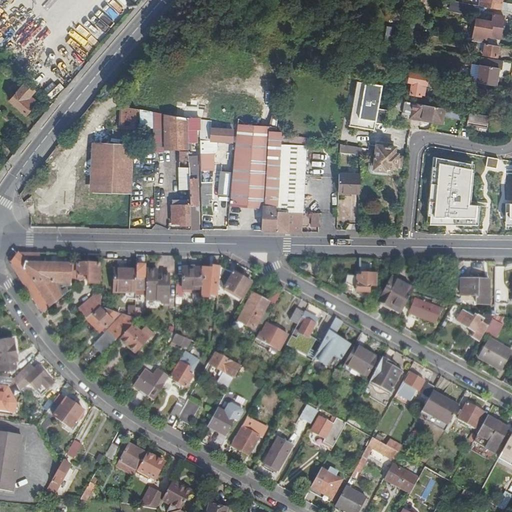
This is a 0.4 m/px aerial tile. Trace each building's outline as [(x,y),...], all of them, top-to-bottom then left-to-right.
[(479,0),(479,6),(511,12),(511,4),(502,3),(501,0),(479,0)] [(475,6),(452,1),(450,10),(473,14),(475,6)] [(473,32),(472,42),(476,43),(485,44),(499,47),(504,17),(493,15),(493,18),(489,17),(488,22),(486,21),(484,30),(481,33),(473,32)] [(485,44),(484,50),(483,55),(497,58),(499,47),(485,44)] [(354,50),(342,48),(341,56),(354,58),(354,50)] [(0,69),(6,75),(12,68),(0,58),(0,69)] [(481,82),(502,84),(503,65),(501,65),(501,61),(484,58),(481,82)] [(427,86),(429,76),(408,74),(407,82),(411,83),(409,94),(423,96),(425,85),(427,86)] [(32,106),(29,103),(25,100),(28,96),(32,90),(24,83),(26,80),(21,76),(14,85),(19,89),(8,101),(24,115),(25,113),(27,114),(32,108),(30,107),(32,106)] [(362,82),(355,120),(374,123),(381,85),(362,82)] [(380,107),(387,108),(389,99),(381,98),(380,107)] [(441,123),(444,109),(389,99),(387,108),(387,109),(402,112),(402,114),(409,114),(409,118),(441,123)] [(118,108),(117,130),(134,131),(135,109),(118,108)] [(486,129),(488,117),(462,112),(460,123),(466,124),(466,125),(486,129)] [(164,114),(153,113),(154,149),(164,149),(164,114)] [(188,156),(188,142),(188,117),(164,114),(164,149),(163,149),(179,149),(179,190),(189,190),(188,156)] [(378,123),(385,125),(386,117),(378,116),(376,123),(378,123)] [(196,130),(200,130),(199,118),(188,117),(188,142),(196,142),(196,130)] [(200,130),(200,168),(213,168),(213,152),(217,152),(217,141),(232,142),(233,137),(233,129),(217,128),(217,122),(199,118),(200,130)] [(237,125),(217,122),(217,128),(233,129),(233,137),(236,137),(237,125)] [(385,125),(378,123),(377,132),(400,136),(401,127),(385,125)] [(230,198),(229,203),(262,206),(270,132),(237,125),(236,137),(232,173),(230,198)] [(305,138),(281,133),(280,144),(305,145),(305,138)] [(132,143),(91,141),(88,192),(130,194),(132,143)] [(277,212),(303,213),(307,146),(305,146),(305,145),(280,144),(277,207),(277,212)] [(340,144),(340,153),(361,155),(361,148),(340,144)] [(395,147),(375,146),(373,163),(373,170),(385,171),(385,168),(396,169),(397,168),(401,168),(402,158),(398,157),(398,154),(395,153),(395,147)] [(197,156),(188,156),(189,190),(189,200),(190,204),(198,205),(197,156)] [(230,198),(232,173),(221,172),(219,197),(230,198)] [(360,174),(339,174),(338,193),(359,194),(360,174)] [(212,186),(201,186),(201,199),(207,199),(212,199),(212,186)] [(176,190),(176,200),(189,200),(189,190),(179,190),(176,190)] [(190,225),(190,213),(190,204),(189,200),(176,200),(172,200),(172,223),(180,223),(180,225),(190,225)] [(139,204),(131,204),(130,217),(138,217),(139,204)] [(276,231),(277,212),(277,207),(263,207),(261,231),(276,231)] [(302,228),(303,213),(277,212),(276,231),(312,232),(312,228),(302,228)] [(22,264),(38,264),(38,254),(18,253),(22,264)] [(41,315),(49,308),(24,269),(22,264),(11,265),(24,289),(41,315)] [(24,269),(49,308),(60,299),(54,285),(71,284),(71,265),(38,264),(22,264),(24,269)] [(98,265),(77,265),(77,276),(81,276),(81,280),(87,280),(87,284),(97,284),(98,265)] [(136,271),(136,291),(143,291),(144,266),(136,266),(136,271)] [(211,283),(219,284),(221,268),(212,268),(212,269),(201,269),(201,270),(200,284),(211,284),(211,283)] [(250,285),(221,268),(219,284),(219,287),(242,300),(250,285)] [(182,290),(200,290),(200,284),(201,270),(182,269),(182,290)] [(113,294),(136,294),(136,291),(136,271),(114,271),(113,294)] [(146,271),(145,301),(159,302),(159,305),(168,306),(169,278),(161,278),(161,284),(157,284),(157,272),(146,271)] [(377,289),(377,276),(360,275),(360,277),(346,276),(346,287),(354,288),(354,285),(357,286),(357,292),(368,293),(368,298),(373,299),(377,289)] [(380,301),(402,313),(412,293),(415,288),(393,276),(380,301)] [(476,305),(488,305),(488,281),(461,281),(461,297),(476,298),(476,305)] [(275,303),(283,290),(277,286),(269,300),(275,303)] [(85,321),(86,320),(100,308),(100,295),(94,295),(91,299),(77,311),(85,321)] [(253,295),(239,320),(249,326),(248,327),(254,330),(252,333),(257,336),(259,332),(263,325),(258,322),(268,303),(253,295)] [(410,316),(435,325),(441,310),(415,301),(410,316)] [(100,308),(86,320),(99,334),(104,329),(105,329),(119,315),(100,308)] [(297,327),(304,314),(296,309),(289,322),(297,327)] [(144,311),(135,310),(135,321),(143,324),(144,311)] [(472,338),(479,343),(494,316),(482,313),(479,318),(475,316),(473,319),(463,312),(457,322),(474,334),(472,338)] [(318,322),(304,314),(297,327),(293,333),(297,335),(298,333),(308,339),(318,322)] [(79,360),(90,370),(135,321),(128,318),(122,316),(79,360)] [(334,336),(342,322),(336,319),(314,358),(336,371),(351,346),(334,336)] [(247,330),(248,327),(249,326),(239,320),(237,324),(247,330)] [(257,336),(255,340),(278,352),(287,335),(266,324),(261,333),(259,332),(257,336)] [(133,327),(120,341),(135,354),(148,339),(133,327)] [(190,341),(173,335),(170,342),(169,346),(173,347),(174,343),(187,347),(190,341)] [(502,372),(511,353),(489,339),(478,358),(502,372)] [(0,342),(0,370),(9,370),(14,365),(13,356),(15,356),(13,340),(0,342)] [(355,346),(343,368),(345,369),(347,366),(367,377),(377,358),(355,346)] [(197,360),(184,352),(178,361),(179,362),(170,378),(186,388),(191,379),(189,378),(197,360)] [(223,383),(229,387),(239,368),(215,355),(209,364),(227,375),(223,383)] [(384,355),(369,383),(389,394),(403,370),(392,363),(393,360),(384,355)] [(14,379),(20,389),(25,384),(31,391),(37,386),(42,392),(50,385),(35,370),(33,373),(26,367),(14,379)] [(149,396),(154,400),(169,377),(158,370),(153,377),(145,371),(134,386),(140,390),(146,394),(149,396)] [(409,373),(395,398),(398,402),(408,406),(416,391),(418,392),(424,382),(409,373)] [(5,384),(5,386),(4,400),(6,400),(6,408),(19,410),(20,400),(17,390),(14,389),(14,385),(5,384)] [(432,392),(434,388),(428,384),(422,395),(428,398),(432,392)] [(428,415),(448,426),(459,407),(432,392),(428,398),(421,411),(428,415)] [(83,413),(59,395),(46,413),(64,426),(66,424),(72,428),(83,413)] [(184,407),(177,419),(188,424),(199,404),(189,398),(184,407)] [(177,419),(184,407),(178,403),(171,415),(177,419)] [(466,404),(457,421),(474,431),(483,413),(466,404)] [(224,413),(217,409),(207,426),(224,435),(233,420),(237,422),(242,413),(241,411),(231,405),(229,405),(224,413)] [(249,412),(243,423),(247,425),(253,414),(249,412)] [(425,422),(445,432),(448,426),(428,415),(425,422)] [(487,417),(478,434),(497,444),(506,428),(487,417)] [(318,444),(331,451),(346,423),(337,418),(333,425),(321,418),(313,432),(322,437),(318,444)] [(250,433),(241,427),(231,446),(248,455),(261,431),(253,427),(250,433)] [(0,432),(0,490),(15,492),(19,462),(23,435),(0,432)] [(371,450),(393,461),(398,452),(373,437),(352,475),(357,477),(367,460),(366,459),(371,450)] [(114,441),(107,454),(114,458),(121,445),(114,441)] [(120,462),(138,472),(146,455),(129,445),(120,462)] [(264,464),(278,471),(288,453),(274,445),(264,464)] [(161,462),(147,454),(146,455),(138,472),(155,482),(160,471),(157,469),(161,462)] [(46,498),(54,499),(54,496),(58,489),(60,489),(72,467),(64,463),(62,468),(46,498)] [(384,478),(410,494),(418,480),(419,479),(392,464),(384,478)] [(321,468),(311,487),(332,499),(342,480),(336,476),(338,472),(329,467),(327,471),(321,468)] [(511,480),(505,477),(500,485),(507,489),(504,493),(511,497),(511,480)] [(477,496),(451,482),(448,488),(474,502),(477,496)] [(82,502),(87,503),(90,497),(96,500),(101,489),(92,484),(82,502)] [(168,493),(163,503),(172,507),(169,511),(181,511),(182,511),(192,493),(181,486),(180,488),(172,484),(168,493)] [(345,487),(335,506),(346,511),(358,511),(366,498),(345,487)] [(159,511),(163,503),(168,493),(159,488),(148,510),(150,510),(159,511)] [(479,505),(482,499),(477,496),(474,502),(479,505)]
